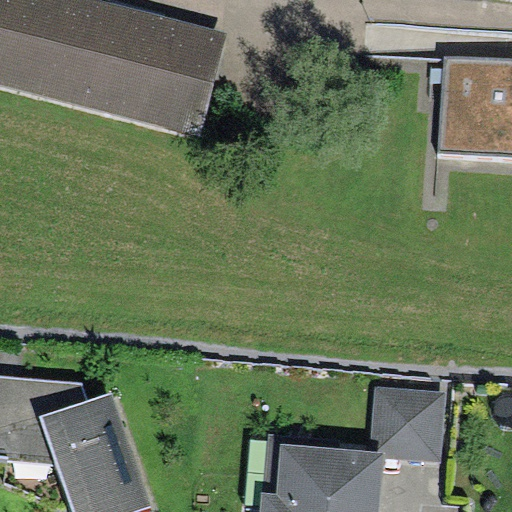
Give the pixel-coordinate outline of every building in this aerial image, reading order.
[(227,16),(160,0),(0,0),(0,75),(196,127),(227,16)] [(511,70),(447,66),(440,152),(511,157),(511,70)] [(0,455),(57,464),(74,511),(138,511),(153,508),(112,394),(81,403),(82,384),(0,376),(0,455)] [(384,454),(443,459),(447,393),(375,388),(370,453),(384,454)] [(261,511),(380,511),(384,454),(370,453),(278,446),(275,493),(263,492),(261,511)]
